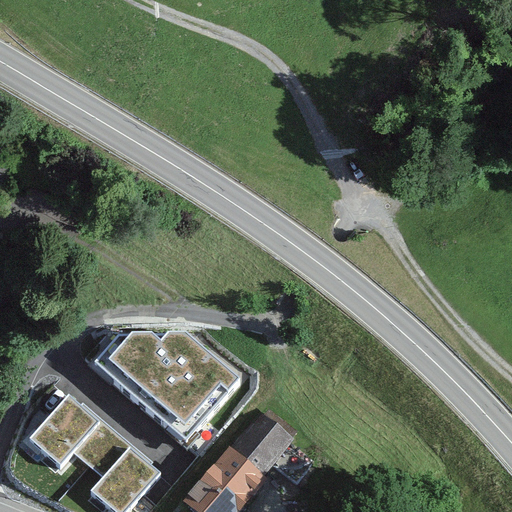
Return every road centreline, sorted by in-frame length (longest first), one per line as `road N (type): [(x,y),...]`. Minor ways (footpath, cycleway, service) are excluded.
road 1 (trunk): [(0,60),(292,245),(388,319),(511,444)]
road 2 (track): [(511,379),(363,204),(279,68),(146,0)]
road 3 (unclassified): [(0,457),(26,393),(81,327),(172,313),(272,326),(291,299)]
